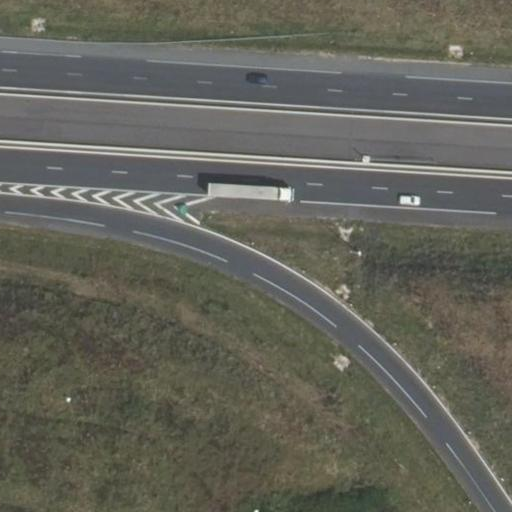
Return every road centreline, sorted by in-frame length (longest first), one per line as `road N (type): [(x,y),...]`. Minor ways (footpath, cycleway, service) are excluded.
road 1 (trunk): [(0,217),(219,251),(344,331),(411,402),(493,511)]
road 2 (trunk): [(511,101),(0,72)]
road 3 (trunk): [(0,175),(511,201)]
